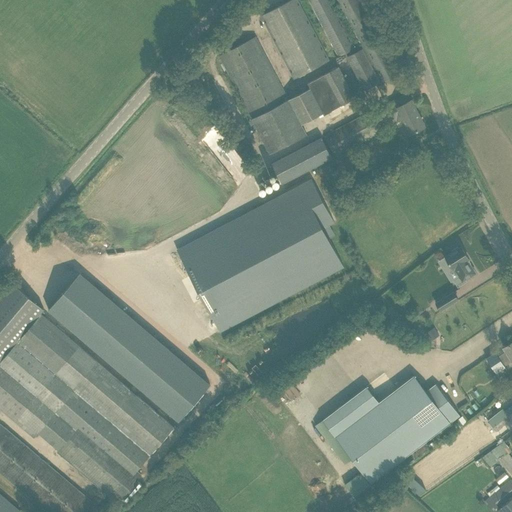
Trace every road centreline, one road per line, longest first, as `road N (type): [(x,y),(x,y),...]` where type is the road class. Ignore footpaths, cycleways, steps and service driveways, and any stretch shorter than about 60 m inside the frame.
road 1 (unclassified): [(0,256),(226,0)]
road 2 (tertiary): [(511,253),(445,128),(400,0)]
